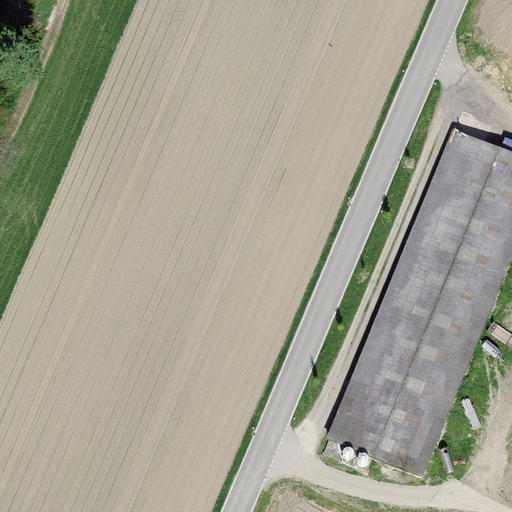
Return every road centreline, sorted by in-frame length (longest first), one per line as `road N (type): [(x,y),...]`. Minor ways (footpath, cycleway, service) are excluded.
road 1 (tertiary): [(449,0),(233,511)]
road 2 (track): [(256,459),(353,493),(487,511)]
road 3 (track): [(0,142),(62,0)]
